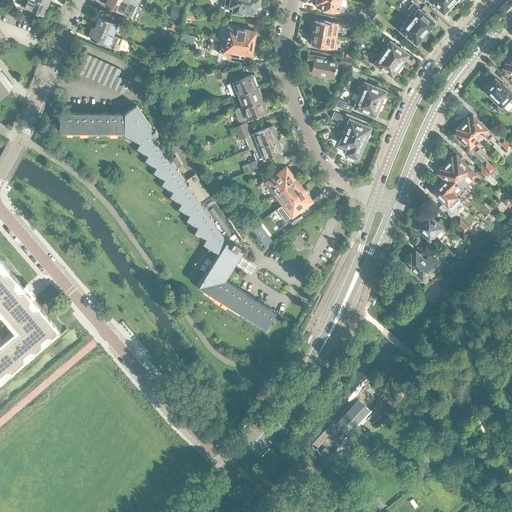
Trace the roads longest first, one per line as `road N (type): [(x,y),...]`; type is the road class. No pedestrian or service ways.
road 1 (residential): [(231,467),(0,207)]
road 2 (residential): [(376,192),(333,178),(316,155),(281,60),(292,0)]
road 3 (tertiary): [(493,0),(421,84),(376,192)]
road 4 (tertiary): [(393,198),(438,97),(511,14)]
road 5 (tertiary): [(305,377),(339,322),(393,198)]
road 6 (tertiary): [(376,192),(305,377)]
road 7 (residential): [(0,175),(78,0)]
